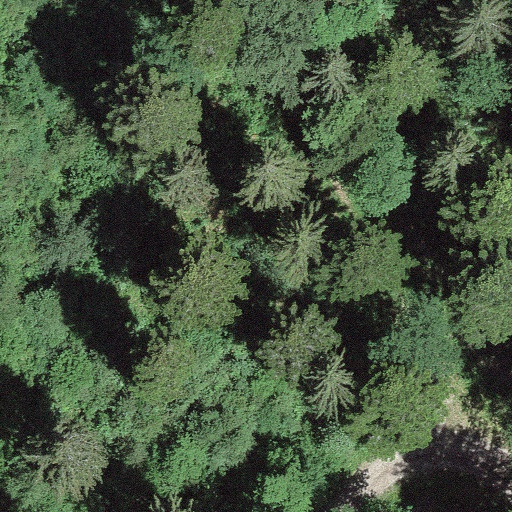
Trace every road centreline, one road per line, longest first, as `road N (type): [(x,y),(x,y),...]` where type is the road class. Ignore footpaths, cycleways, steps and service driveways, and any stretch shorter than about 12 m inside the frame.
road 1 (track): [(452,435),(413,344),(229,0)]
road 2 (track): [(511,462),(498,448),(452,435),(386,470),(347,511)]
